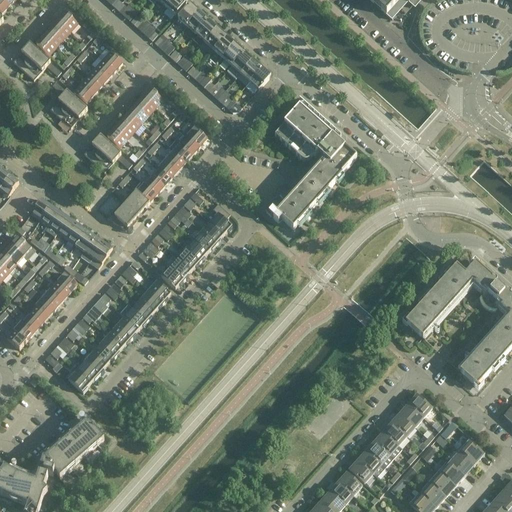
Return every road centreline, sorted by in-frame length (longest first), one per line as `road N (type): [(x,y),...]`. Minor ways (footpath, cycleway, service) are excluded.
road 1 (residential): [(87,411),(254,225),(201,176)]
road 2 (residential): [(289,511),(408,378),(422,379),(470,420)]
road 3 (residential): [(17,380),(132,251)]
road 4 (unclassified): [(511,268),(491,249),(421,235),(401,168)]
road 5 (unclassified): [(401,168),(290,70)]
road 6 (residential): [(132,251),(34,179)]
